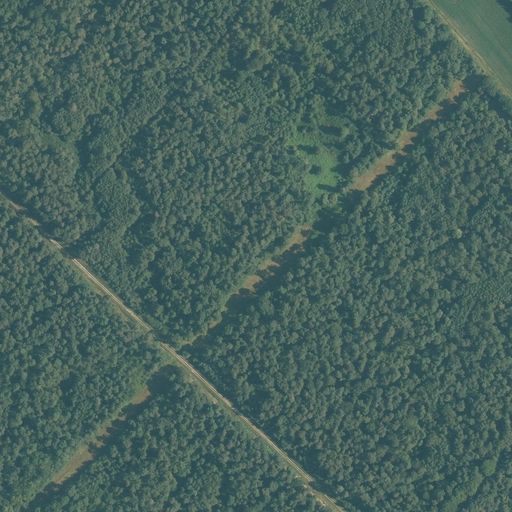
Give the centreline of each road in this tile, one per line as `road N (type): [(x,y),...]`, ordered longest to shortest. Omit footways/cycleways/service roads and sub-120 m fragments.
road 1 (track): [(297,473),(0,189)]
road 2 (track): [(28,511),(179,362)]
road 3 (track): [(425,0),(511,101)]
road 4 (track): [(0,361),(85,271)]
